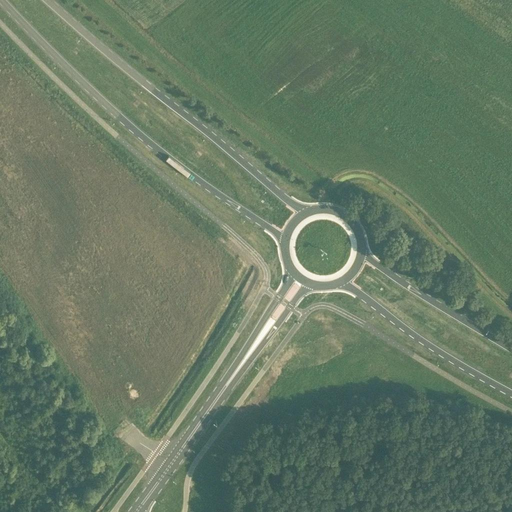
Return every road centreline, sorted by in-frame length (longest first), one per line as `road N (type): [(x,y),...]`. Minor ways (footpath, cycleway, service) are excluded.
road 1 (primary): [(0,1),(156,149),(284,243)]
road 2 (primary): [(307,212),(46,0)]
road 3 (primary): [(338,283),(511,394)]
road 4 (primary): [(136,511),(246,355)]
road 5 (primary): [(511,349),(361,252)]
